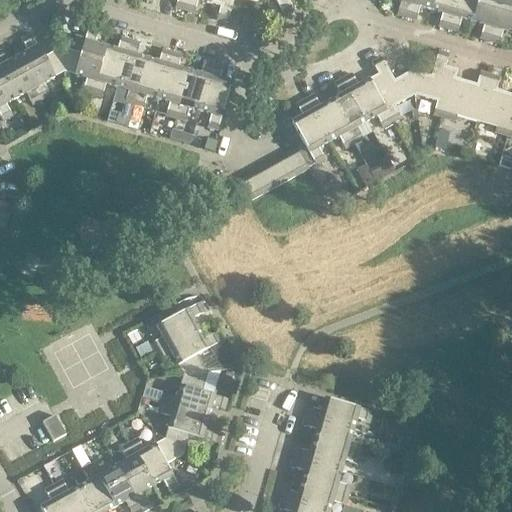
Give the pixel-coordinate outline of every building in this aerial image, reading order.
[(177,0),(175,9),(185,11),(187,0),(177,0)] [(187,0),(185,11),(194,14),(198,1),(209,4),(210,0),(187,0)] [(210,0),(209,4),(220,7),(217,21),(227,23),(233,0),(240,0),(253,4),(252,0),(210,0)] [(287,0),(252,0),(253,4),(260,0),(274,0),(284,17),(293,12),(287,0)] [(390,0),(400,3),(396,16),(406,18),(411,0),(390,0)] [(411,0),(406,18),(416,21),(419,8),(430,11),(433,0),(411,0)] [(433,0),(430,11),(441,15),(438,27),(448,30),(456,0),(433,0)] [(456,0),(448,30),(457,33),(461,20),(472,23),(478,0),(456,0)] [(478,0),(472,23),(483,27),(479,39),(489,42),(501,0),(478,0)] [(511,0),(501,0),(489,42),(498,45),(502,32),(511,34),(511,0)] [(98,32),(88,29),(80,55),(61,49),(64,74),(86,80),(83,93),(92,96),(105,48),(94,45),(98,32)] [(43,59),(31,36),(21,41),(28,52),(17,58),(41,101),(50,97),(44,85),(64,74),(61,49),(43,59)] [(130,41),(120,39),(117,51),(105,48),(92,96),(102,98),(105,86),(116,89),(130,41)] [(140,44),(130,41),(116,89),(128,92),(124,105),(134,107),(147,60),(136,57),(140,44)] [(172,53),(162,51),(158,63),(147,60),(134,107),(143,110),(147,98),(158,101),(172,53)] [(7,64),(1,52),(0,52),(0,71),(16,100),(26,95),(33,106),(41,101),(17,58),(7,64)] [(448,55),(438,52),(431,78),(411,73),(414,97),(436,103),(433,116),(444,119),(455,80),(457,72),(445,68),(448,55)] [(181,56),(172,53),(158,101),(169,104),(166,117),(175,119),(189,72),(178,69),(181,56)] [(394,82),(381,59),(372,64),(378,76),(368,82),(391,124),(400,120),(394,108),(414,97),(411,73),(394,82)] [(213,65),(203,63),(200,76),(189,72),(175,119),(185,122),(189,109),(200,112),(213,65)] [(223,68),(213,65),(200,112),(211,115),(207,128),(217,131),(231,84),(219,81),(223,68)] [(16,100),(0,71),(0,117),(3,122),(12,117),(6,106),(16,100)] [(476,86),(455,80),(444,119),(455,122),(456,118),(476,123),(489,76),(480,73),(476,86)] [(358,87),(351,76),(343,81),(366,124),(376,118),(383,129),(391,124),(368,82),(358,87)] [(499,79),(489,76),(476,123),(495,129),(494,134),(507,137),(511,119),(511,96),(495,92),(499,79)] [(366,124),(343,81),(334,85),(340,97),(330,103),(354,145),(362,140),(356,129),(366,124)] [(320,108),(314,97),(305,102),(328,145),(339,139),(345,150),(354,145),(330,103),(320,108)] [(328,145),(305,102),(296,106),(303,118),(292,124),(315,167),(325,162),(318,150),(328,145)] [(119,114),(116,124),(127,128),(130,118),(130,117),(119,114)] [(130,118),(127,128),(136,130),(138,121),(130,118)] [(437,131),(433,149),(444,151),(448,134),(437,131)] [(207,140),(204,150),(214,153),(217,143),(207,140)] [(308,171),(297,150),(285,157),(297,177),(308,171)] [(297,177),(285,157),(274,163),(285,184),(297,177)] [(500,158),(498,167),(509,170),(511,162),(500,158)] [(285,184),(274,163),(262,170),(273,190),(285,184)] [(273,190),(262,170),(251,176),(262,197),(273,190)] [(370,175),(361,180),(366,189),(375,183),(370,175)] [(262,197),(251,176),(239,182),(250,203),(262,197)] [(344,190),(335,194),(340,203),(349,198),(344,190)] [(150,346),(155,354),(198,330),(193,320),(204,314),(199,304),(155,328),(161,339),(150,346)] [(204,341),(198,330),(155,354),(160,363),(171,357),(183,377),(207,374),(197,357),(221,344),(216,334),(204,341)] [(225,342),(209,351),(220,372),(237,363),(225,342)] [(201,393),(207,374),(183,377),(176,399),(163,395),(160,405),(208,419),(211,407),(224,411),(227,401),(201,393)] [(372,414),(325,400),(321,412),(308,408),(305,418),(353,431),(356,420),(369,424),(372,414)] [(208,419),(160,405),(158,415),(171,419),(164,440),(183,456),(189,436),(215,444),(218,433),(205,430),(208,419)] [(66,436),(55,416),(42,424),(52,441),(53,443),(66,436)] [(353,431),(305,418),(303,428),(316,432),(313,443),(360,456),(362,446),(350,442),(353,431)] [(137,440),(128,445),(152,488),(162,482),(169,494),(178,489),(165,465),(183,456),(164,440),(144,452),(137,440)] [(360,456),(313,443),(309,454),(296,450),(294,459),(341,473),(344,462),(357,465),(360,456)] [(152,488),(128,445),(120,450),(126,461),(116,467),(140,510),(149,505),(142,493),(152,488)] [(341,473),(294,459),(291,469),(304,473),(300,484),(348,497),(351,488),(338,484),(341,473)] [(99,461),(91,466),(114,509),(125,503),(129,511),(135,511),(140,510),(116,467),(106,473),(99,461)] [(108,511),(114,509),(91,466),(82,471),(88,482),(78,488),(91,511),(108,511)] [(62,482),(53,487),(67,511),(91,511),(78,488),(68,494),(62,482)] [(348,497),(300,484),(297,495),(285,491),(282,501),(320,511),(329,511),(332,503),(345,507),(348,497)] [(67,511),(53,487),(44,491),(51,503),(40,509),(41,511),(67,511)] [(320,511),(282,501),(279,510),(284,511),(320,511)]
